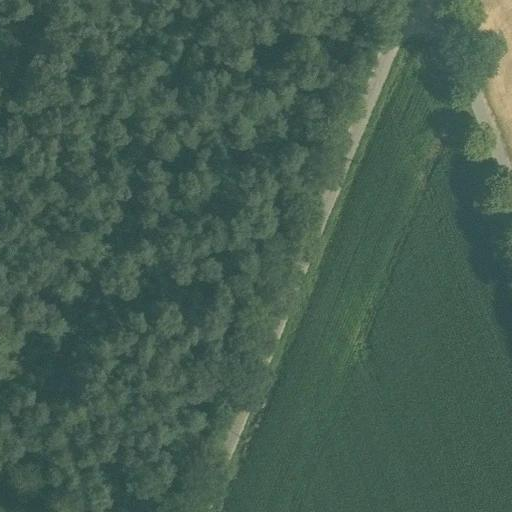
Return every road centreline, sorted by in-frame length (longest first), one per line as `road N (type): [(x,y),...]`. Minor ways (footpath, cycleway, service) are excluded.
road 1 (unclassified): [(418,0),(381,70),(199,511)]
road 2 (unclassified): [(428,0),(511,191)]
